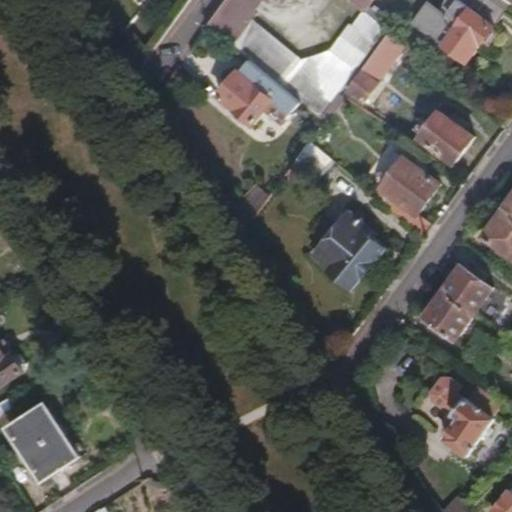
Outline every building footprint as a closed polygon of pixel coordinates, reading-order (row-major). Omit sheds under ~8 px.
[(339,90),(385,25),(372,13),(364,7),(352,24),(349,21),(329,49),(299,58),(249,20),(254,14),(235,0),(226,0),(208,26),(248,58),(299,99),(319,115),(328,103),(339,90)] [(235,0),(254,14),(264,0),(235,0)] [(356,0),(364,7),(372,13),(376,8),(370,2),(371,0),(356,0)] [(492,31),(506,14),(505,13),(489,0),(446,0),(443,13),(432,4),(418,20),(468,61),(484,41),(489,44),(497,34),(492,31)] [(510,7),(501,0),(489,0),(505,13),(510,7)] [(511,0),(501,0),(510,7),(511,8),(511,0)] [(367,101),(388,72),(385,70),(395,56),(390,52),(400,38),(388,28),(346,87),(367,101)] [(205,53),(217,37),(208,31),(197,47),(205,53)] [(299,99),(248,58),(238,71),(237,69),(216,94),(252,123),(264,109),(281,122),(299,99)] [(328,103),(319,115),(324,119),(327,121),(346,95),(339,90),(328,103)] [(456,166),(474,139),(437,113),(418,139),(456,166)] [(336,160),(310,138),(283,175),(293,182),(302,170),(321,183),(336,160)] [(419,214),(443,186),(409,156),(385,184),(419,214)] [(246,227),(270,194),(251,182),(233,208),(246,227)] [(419,214),(385,184),(375,195),(409,225),(419,214)] [(511,218),(511,199),(503,212),(511,218)] [(353,288),(387,249),(364,230),(368,226),(350,211),(315,252),(333,267),(331,269),(353,288)] [(511,257),(511,218),(503,212),(484,237),(511,257)] [(475,315),(494,290),(463,266),(444,292),(475,315)] [(475,315),(444,292),(425,318),(456,340),(470,322),(497,342),(503,335),(475,315)] [(0,346),(0,387),(24,373),(25,369),(27,364),(19,353),(15,351),(12,352),(8,352),(5,355),(0,346)] [(466,458),(494,421),(491,418),(500,407),(477,388),(466,403),(455,395),(460,389),(453,383),(446,384),(436,398),(437,405),(457,420),(442,440),(466,458)] [(25,454),(63,429),(46,402),(8,428),(25,454)] [(81,455),(63,429),(25,454),(44,480),(81,455)] [(511,511),(511,492),(510,491),(498,504),(494,500),(489,507),(493,511),(492,511),(511,511)] [(462,511),(468,506),(457,497),(441,511),(462,511)]
